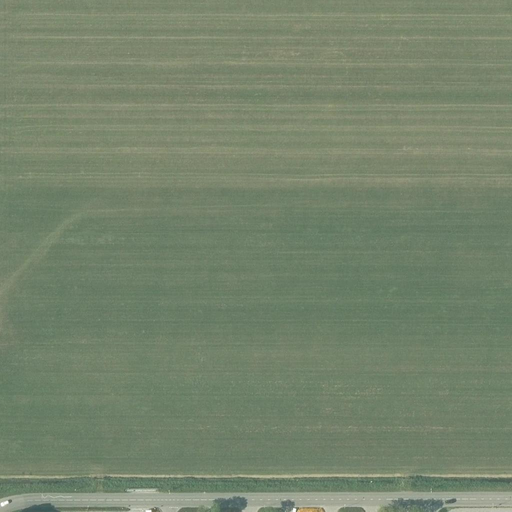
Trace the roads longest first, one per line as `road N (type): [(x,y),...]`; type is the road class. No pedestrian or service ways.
road 1 (tertiary): [(170,500),(431,500)]
road 2 (tertiary): [(0,508),(170,500)]
